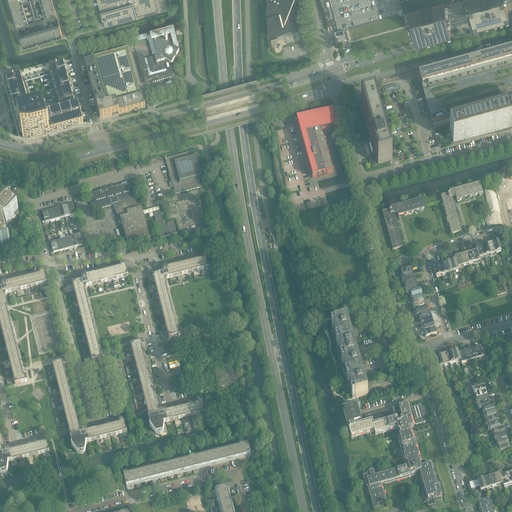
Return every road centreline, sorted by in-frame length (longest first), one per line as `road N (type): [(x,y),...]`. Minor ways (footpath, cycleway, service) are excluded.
road 1 (primary): [(216,0),(233,162),(304,511)]
road 2 (primary): [(317,511),(254,210),(235,0)]
road 3 (tertiary): [(317,74),(95,135)]
road 4 (tertiary): [(100,152),(313,93)]
road 5 (residential): [(211,188),(150,203),(139,171),(29,203)]
road 6 (residential): [(120,414),(91,421),(52,264)]
road 7 (tertiary): [(337,87),(511,39)]
road 8 (residential): [(451,340),(426,255),(511,232)]
road 9 (residential): [(196,397),(169,403),(135,259)]
road 10 (residential): [(67,511),(238,472)]
road 11 (tertiary): [(511,20),(358,63)]
road 12 (residential): [(360,180),(511,139)]
road 13 (residential): [(77,61),(130,47),(144,94),(185,81)]
road 14 (residential): [(418,349),(460,476)]
